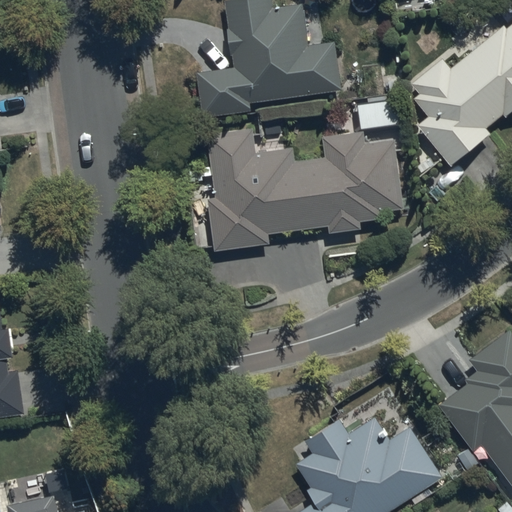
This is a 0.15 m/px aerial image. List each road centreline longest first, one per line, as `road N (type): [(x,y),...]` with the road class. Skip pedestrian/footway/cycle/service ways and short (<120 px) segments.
road 1 (residential): [(135,375),(315,335),(397,306),(511,224)]
road 2 (residential): [(135,375),(84,0)]
road 3 (residential): [(175,511),(135,375)]
